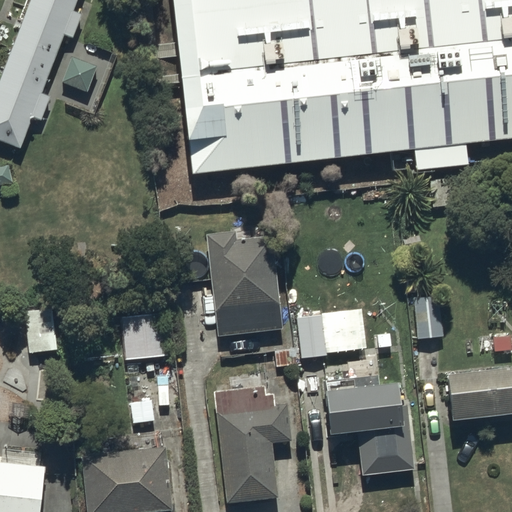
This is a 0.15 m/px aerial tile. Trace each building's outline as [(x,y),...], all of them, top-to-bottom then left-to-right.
[(29,0),(21,23),(2,72),(0,76),(0,139),(19,147),(27,129),(32,116),(41,119),(50,95),(40,92),(63,33),(71,37),(80,13),(72,10),(75,0),(29,0)] [(511,0),(169,0),(188,171),(511,136),(511,0)] [(96,66),(71,56),(61,81),(87,91),(96,66)] [(0,183),(12,181),(8,164),(0,166),(0,183)] [(236,226),(206,229),(217,332),(282,325),(272,233),(237,237),(236,226)] [(441,291),(414,292),(416,335),(443,333),(441,291)] [(164,309),(120,313),(124,355),(168,350),(164,309)] [(322,311),(296,313),(300,355),(326,352),(322,311)] [(511,357),(448,364),(453,411),(511,404),(511,357)] [(330,424),(357,422),(361,470),(414,466),(408,398),(401,398),(399,373),(354,377),(353,373),(326,375),(330,424)] [(265,380),(214,387),(226,496),(278,490),(272,436),(291,434),(287,400),(275,402),(273,389),(266,390),(265,380)] [(167,442),(83,450),(87,511),(137,511),(138,508),(172,505),(167,442)] [(40,511),(46,462),(0,457),(0,511),(40,511)]
